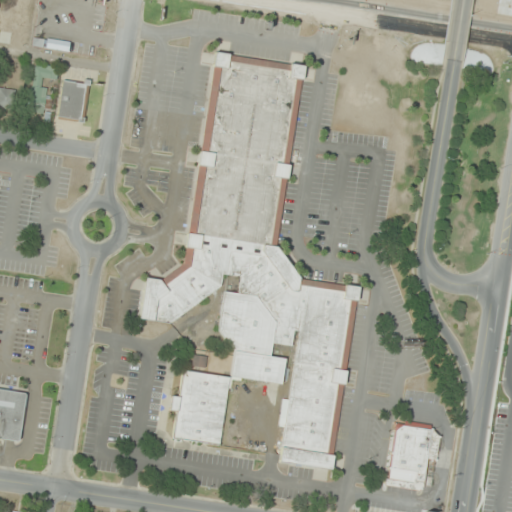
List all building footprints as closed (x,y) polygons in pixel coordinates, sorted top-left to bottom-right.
[(143,276),(158,278),(181,262),(184,246),(183,246),(185,231),(186,231),(196,165),(195,165),(198,149),(199,149),(211,65),(213,50),(228,52),(228,54),(288,63),(288,62),(303,64),(301,79),(300,79),(287,163),(288,163),(285,178),(284,178),(274,245),(275,245),(298,277),(298,278),(343,285),(343,283),(358,286),(343,369),(345,369),(342,384),(341,384),(331,453),(332,454),(329,469),(277,461),(279,446),(282,426),(276,426),(280,398),(286,399),(296,331),(292,330),(289,346),(270,343),(268,355),(283,357),(279,384),(228,375),(232,351),(216,329),(222,291),(236,292),(238,276),(221,273),(219,285),(168,323),(137,318),(143,276)] [(55,81),(57,68),(33,66),(28,111),(46,113),(50,80),(55,81)] [(83,121),(88,83),(62,80),(57,117),(83,121)] [(0,110),(13,110),(13,89),(0,89),(0,110)] [(180,369),(188,370),(191,353),(205,356),(203,372),(228,376),(217,445),(169,438),(173,410),(167,409),(170,394),(176,395),(180,369)] [(0,387),(23,391),(25,394),(18,438),(15,441),(0,438),(0,387)] [(385,487),(423,492),(427,462),(435,463),(440,428),(393,422),(385,487)]
